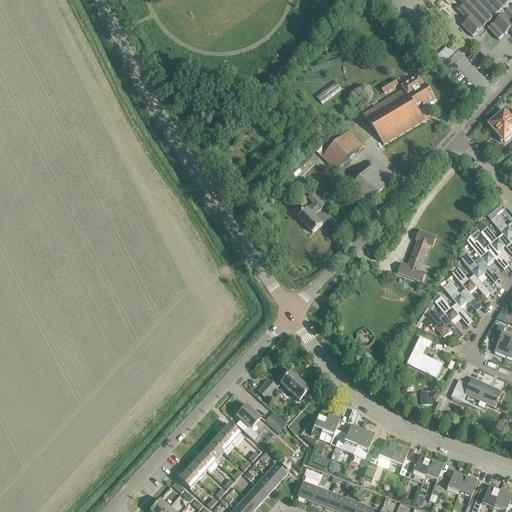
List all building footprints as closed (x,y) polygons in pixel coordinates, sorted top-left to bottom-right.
[(511,0),(456,0),(462,6),(457,10),(467,21),(461,26),(472,37),(472,38),(496,17),(498,19),(487,29),(489,31),(490,32),(498,41),(499,40),(509,31),(510,32),(511,34),(511,0)] [(435,58),(442,65),(454,54),(447,47),(435,58)] [(425,105),(426,106),(435,101),(422,83),(417,78),(402,88),(404,91),(363,115),(383,147),(424,121),(416,108),(422,104),(423,106),(425,105)] [(380,88),(384,95),(399,87),(395,79),(380,88)] [(497,108),(502,113),(507,109),(501,103),(497,108)] [(511,120),(511,119),(511,111),(510,109),(505,113),(490,126),(505,143),(511,136),(511,120)] [(322,158),(336,173),(363,147),(349,133),(322,158)] [(364,213),(393,183),(375,165),(364,177),(356,169),(338,187),(364,213)] [(319,211),(319,212),(325,207),(313,194),(308,199),(313,205),(298,219),(313,234),(323,225),(314,216),(319,211)] [(485,215),(490,222),(503,211),(497,205),(485,215)] [(508,241),(511,237),(511,223),(507,227),(498,216),(492,222),(503,236),(503,235),(508,241)] [(503,235),(503,236),(497,240),(488,229),(486,230),(482,225),(477,229),(491,246),(493,249),(493,248),(498,254),(505,247),(511,255),(511,245),(508,241),(503,235)] [(429,245),(433,247),(437,238),(420,231),(416,240),(419,241),(408,268),(402,265),(398,274),(422,283),(425,274),(418,271),(429,245)] [(471,237),(467,243),(471,248),(481,259),(484,262),(488,267),(495,261),(504,271),(505,270),(508,268),(509,267),(498,254),(493,248),(493,249),(491,246),(485,250),(478,242),(476,244),(471,237)] [(468,256),(461,261),(474,277),(474,276),(478,281),(479,281),(486,274),(495,285),(499,282),(500,281),(488,267),(484,262),(481,259),(475,264),(468,256)] [(474,276),(474,277),(469,281),(459,269),(452,275),(465,291),(465,290),(469,295),(470,294),(477,288),(486,299),(491,295),(479,281),(478,281),(474,276)] [(465,290),(465,291),(460,295),(450,283),(443,289),(456,305),(457,305),(460,309),(468,303),(477,313),(482,309),(470,294),(469,295),(465,290)] [(457,305),(456,305),(451,310),(441,298),(434,303),(448,320),(448,319),(451,323),(452,323),(459,317),(468,328),(473,323),(460,309),(457,305)] [(448,319),(448,320),(442,324),(432,313),(431,311),(433,306),(431,304),(423,315),(427,319),(422,324),(427,330),(432,326),(442,338),(450,331),(459,342),(464,338),(452,323),(451,323),(448,319)] [(511,318),(501,313),(497,320),(509,325),(509,324),(511,324),(511,318)] [(497,331),(493,341),(499,343),(494,354),(506,359),(511,344),(511,339),(502,335),(504,332),(505,329),(499,327),(497,331)] [(426,349),(429,350),(432,344),(420,338),(407,366),(436,380),(442,366),(423,356),(426,349)] [(296,365),(291,372),(315,389),(320,383),(296,365)] [(304,396),(308,391),(289,374),(285,378),(283,380),(284,380),(280,385),(299,402),(303,397),(303,398),(305,396),(304,396)] [(495,409),(502,393),(472,380),(469,387),(459,382),(451,399),(463,404),(466,397),(495,409)] [(257,393),(265,401),(276,389),(268,381),(257,393)] [(246,406),(236,417),(240,421),(235,426),(242,432),(252,442),(257,437),(250,430),(260,419),(246,406)] [(264,422),(278,435),(286,427),(272,414),(264,422)] [(285,417),(286,422),(290,422),(295,417),(292,414),(289,417),(285,417)] [(335,448),(341,434),(335,431),(340,419),(328,415),(325,421),(317,418),(313,430),(333,438),(329,446),(335,448)] [(511,418),(505,415),(502,422),(509,425),(511,418)] [(220,435),(231,445),(240,436),(228,425),(220,435)] [(341,434),(335,448),(341,450),(352,455),(363,430),(351,425),(347,436),(341,434)] [(352,455),(352,456),(361,460),(369,463),(375,449),(370,447),(375,435),(363,430),(352,455)] [(223,454),(231,445),(220,435),(211,444),(223,454)] [(390,464),(397,445),(385,441),(381,451),(375,449),(369,463),(367,469),(363,478),(372,481),(380,460),(390,464)] [(214,463),(223,454),(211,444),(203,453),(214,463)] [(404,478),(410,464),(404,462),(409,450),(397,445),(390,464),(401,469),(398,476),(404,478)] [(206,472),(214,463),(203,453),(195,462),(206,472)] [(248,460),(252,464),(259,456),(254,453),(248,460)] [(264,455),(259,460),(259,461),(263,464),(268,458),(265,455),(264,455)] [(410,464),(404,478),(410,481),(421,485),(424,479),(432,460),(420,455),(415,466),(410,464)] [(159,461),(163,470),(175,465),(171,456),(159,461)] [(369,463),(361,460),(358,466),(367,469),(369,463)] [(432,460),(424,479),(436,484),(429,502),(434,504),(438,495),(444,480),(438,478),(443,465),(432,460)] [(281,466),(286,470),(291,465),(286,461),(281,466)] [(198,482),(206,472),(195,462),(186,471),(198,482)] [(240,469),(244,473),(250,466),(246,462),(240,469)] [(265,477),(276,487),(287,476),(275,465),(265,477)] [(336,473),(338,468),(335,465),(330,466),(328,470),(331,474),(336,473)] [(189,491),(198,482),(186,471),(178,481),(189,491)] [(231,479),(235,482),(242,475),(238,471),(231,479)] [(458,495),(466,476),(454,472),(449,482),(444,480),(438,495),(444,497),(446,490),(458,495)] [(473,509),(479,494),(473,492),(478,481),(466,476),(458,495),(470,500),(467,506),(473,509)] [(266,499),(276,487),(265,477),(254,488),(266,499)] [(223,488),(227,491),(234,484),(230,481),(223,488)] [(311,504),(317,489),(302,484),(297,498),(311,504)] [(174,489),(181,495),(184,491),(177,485),(174,489)] [(493,509),(500,490),(489,486),(484,496),(479,494),(473,509),(478,511),(481,504),(482,505),(482,506),(484,507),(485,506),(489,508),(489,509),(492,510),(492,509),(493,509)] [(256,510),(266,499),(254,488),(244,499),(256,510)] [(325,509),(331,495),(317,489),(311,504),(325,509)] [(215,497),(219,501),(225,493),(222,490),(215,497)] [(511,495),(501,490),(493,509),(499,511),(505,511),(508,506),(511,496),(511,495)] [(183,497),(190,504),(194,500),(186,493),(183,497)] [(331,511),(340,511),(345,500),(331,495),(325,509),(331,511)] [(418,497),(415,505),(421,508),(424,500),(418,497)] [(206,507),(210,510),(217,503),(213,499),(206,507)] [(235,511),(254,511),(256,510),(244,499),(234,511),(235,511)] [(356,511),(359,505),(345,500),(340,511),(356,511)] [(165,511),(168,509),(159,501),(148,511),(165,511)] [(192,506),(198,511),(203,508),(196,501),(192,506)]
